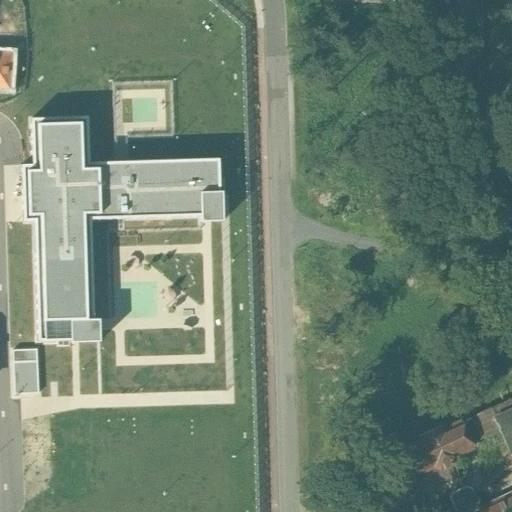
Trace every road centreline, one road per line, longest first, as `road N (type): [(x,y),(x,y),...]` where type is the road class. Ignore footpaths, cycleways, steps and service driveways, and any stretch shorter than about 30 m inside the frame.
road 1 (residential): [(280,222),(290,511)]
road 2 (residential): [(280,222),(345,243),(511,259)]
road 3 (residential): [(272,0),(280,222)]
